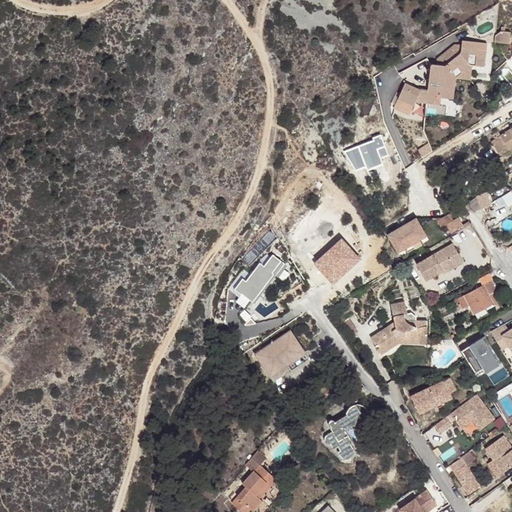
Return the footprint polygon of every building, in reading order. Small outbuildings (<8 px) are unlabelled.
[(494,43),(503,43),(504,29),(501,29),(495,35),(494,43)] [(486,44),(462,41),(461,45),(461,51),(459,54),(446,65),(445,67),(436,66),(432,65),(430,66),(430,67),(427,91),(420,90),(419,90),(404,84),(394,107),(410,114),(415,102),(420,91),(427,92),(439,94),(439,98),(440,98),(453,100),(455,81),(455,79),(457,80),(457,78),(469,67),(471,68),(471,66),(483,68),(486,44)] [(461,51),(461,45),(454,45),(437,60),(436,66),(445,67),(446,65),(459,54),(461,51)] [(457,80),(455,79),(455,81),(470,81),(471,68),(469,67),(457,78),(457,80)] [(427,92),(420,91),(415,102),(439,106),(440,98),(439,98),(439,94),(427,92)] [(511,125),(498,134),(507,148),(511,144),(511,125)] [(496,131),(490,134),(492,137),(491,138),(499,152),(507,148),(498,134),(496,131)] [(373,140),(345,149),(356,170),(366,166),(367,170),(384,164),(381,156),(388,154),(380,133),(372,136),(373,140)] [(486,191),(475,194),(467,199),(473,208),(483,206),(490,203),(486,191)] [(508,204),(511,201),(511,193),(510,191),(503,196),(508,204)] [(450,214),(437,221),(441,227),(446,224),(450,231),(462,223),(458,217),(453,220),(450,214)] [(415,217),(387,233),(397,250),(403,246),(418,238),(425,234),(415,217)] [(340,238),(314,263),(330,280),(357,255),(340,238)] [(418,238),(403,246),(406,251),(421,242),(418,238)] [(450,243),(414,264),(424,280),(439,270),(441,273),(453,266),(448,257),(456,252),(450,243)] [(456,252),(448,257),(453,266),(461,261),(456,252)] [(243,278),(237,286),(254,300),(275,274),(273,273),(281,262),(272,255),(264,265),(261,262),(247,281),(243,278)] [(357,255),(330,280),(333,282),(359,257),(357,255)] [(486,273),(478,278),(481,284),(489,280),(486,273)] [(489,280),(481,284),(482,284),(446,304),(448,306),(457,301),(461,308),(468,305),(474,315),(493,305),(488,294),(495,290),(494,288),(490,282),(489,280)] [(422,294),(418,297),(421,301),(422,300),(424,303),(427,301),(422,294)] [(403,300),(389,303),(392,320),(368,336),(374,345),(375,344),(379,353),(397,341),(392,334),(395,332),(398,334),(398,338),(417,338),(417,339),(424,339),(425,319),(414,319),(414,315),(409,311),(405,312),(403,300)] [(350,308),(338,317),(350,333),(355,329),(346,318),(353,313),(350,308)] [(504,323),(490,331),(501,349),(508,345),(511,350),(511,328),(509,331),(504,323)] [(445,329),(441,332),(446,339),(450,336),(445,329)] [(288,334),(253,357),(269,380),(303,356),(288,334)] [(485,337),(461,352),(476,374),(499,359),(485,337)] [(303,356),(269,380),(272,385),(306,361),(303,356)] [(400,370),(392,372),(394,379),(401,378),(400,370)] [(449,375),(444,377),(450,390),(455,388),(449,375)] [(444,377),(410,393),(419,411),(437,402),(438,405),(445,401),(444,399),(452,395),(450,390),(444,377)] [(476,392),(449,410),(453,416),(456,420),(468,412),(471,417),(478,427),(493,416),(476,392)] [(346,436),(355,430),(358,430),(361,428),(365,425),(366,421),(366,418),(364,415),(359,411),(355,410),(352,411),(347,415),(346,418),(346,421),(333,431),(332,429),(331,427),(329,428),(327,430),(328,432),(331,432),(328,434),(331,439),(326,442),(325,443),(324,444),(323,446),(323,448),(325,451),(327,452),(329,452),(331,451),(335,456),(338,453),(341,458),(339,459),(340,463),(344,465),(349,466),(353,464),(355,462),(355,461),(356,457),(354,453),(351,450),(354,448),(346,436)] [(446,412),(432,422),(438,429),(451,420),(450,419),(446,412)] [(468,412),(456,420),(460,425),(471,417),(468,412)] [(511,444),(502,431),(484,445),(492,455),(502,469),(511,461),(511,444)] [(469,447),(448,461),(464,485),(468,482),(471,487),(479,481),(465,460),(474,455),(469,447)] [(502,469),(492,455),(486,460),(496,473),(502,469)] [(247,471),(254,478),(260,471),(261,472),(267,465),(263,461),(259,457),(247,471)] [(262,496),(266,499),(277,486),(261,472),(260,471),(254,478),(243,490),(247,494),(233,510),(234,511),(259,511),(264,508),(260,505),(257,502),(262,496)] [(426,491),(399,511),(427,511),(436,506),(426,491)] [(260,505),(266,499),(262,496),(257,502),(260,505)]
